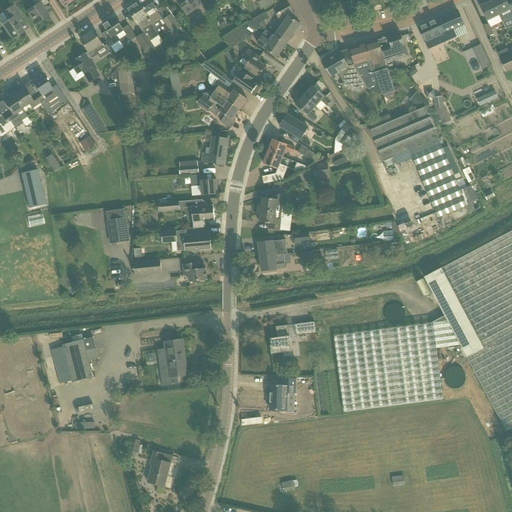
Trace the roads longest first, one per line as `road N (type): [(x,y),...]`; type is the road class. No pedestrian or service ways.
road 1 (tertiary): [(201,511),(222,436),(238,178),(258,120),(317,37)]
road 2 (residential): [(317,37),(415,17),(451,0)]
road 3 (tertiary): [(0,73),(112,0)]
